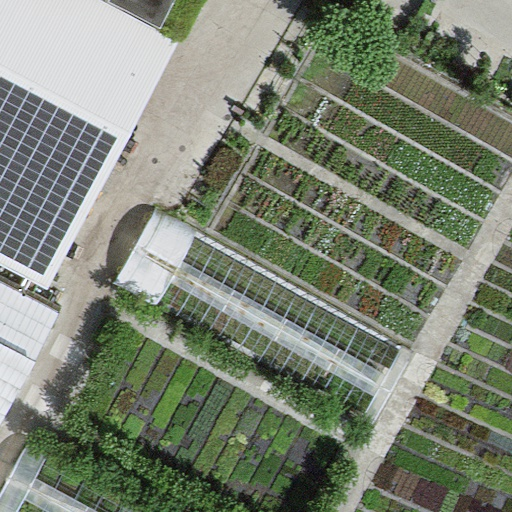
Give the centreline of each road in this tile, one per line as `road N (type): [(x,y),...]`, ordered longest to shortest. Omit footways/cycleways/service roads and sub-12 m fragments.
road 1 (track): [(0,448),(173,100),(228,82),(282,0)]
road 2 (track): [(340,511),(511,191)]
